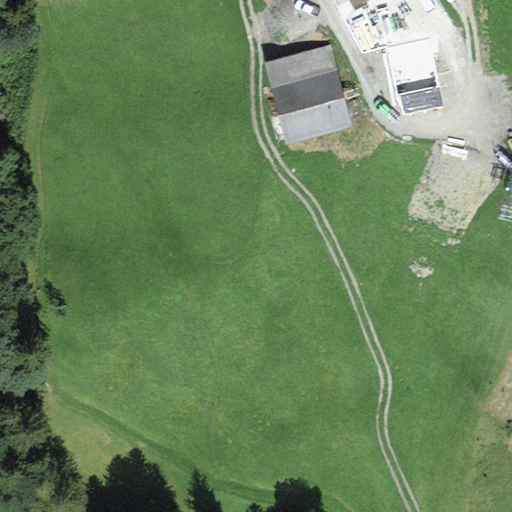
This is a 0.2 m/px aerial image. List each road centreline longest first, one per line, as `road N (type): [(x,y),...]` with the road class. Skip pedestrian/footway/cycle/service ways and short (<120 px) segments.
road 1 (track): [(343,511),(323,499),(225,484),(57,392),(39,361),(28,288),(45,9)]
road 2 (track): [(244,0),(259,127),(316,214),(352,291),(385,376),(385,444),(414,511)]
road 3 (unclassified): [(322,0),(378,104),(415,130),(459,123),(472,94),(431,1)]
